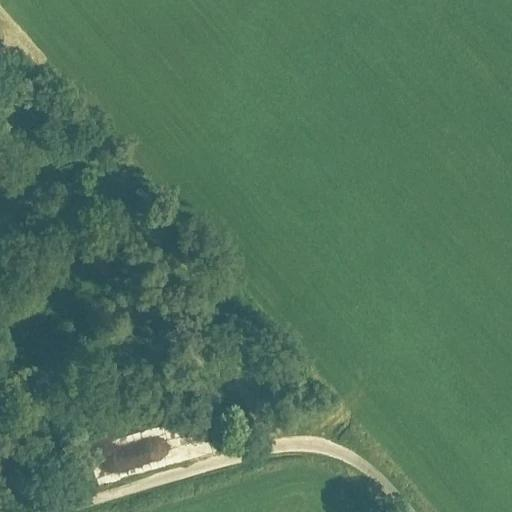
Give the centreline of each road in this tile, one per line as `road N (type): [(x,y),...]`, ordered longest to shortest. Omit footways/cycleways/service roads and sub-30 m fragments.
road 1 (track): [(0,189),(231,369),(282,447)]
road 2 (unclassified): [(407,511),(349,451),(325,443),(265,448),(64,511)]
